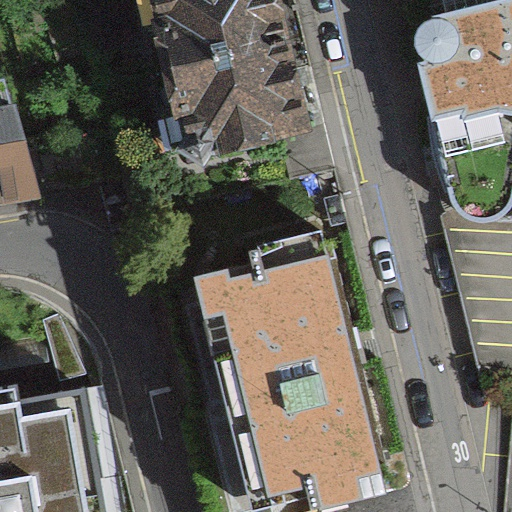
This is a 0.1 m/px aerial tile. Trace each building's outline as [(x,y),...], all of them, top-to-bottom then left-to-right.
[(287,39),(277,0),(136,0),(124,3),(170,181),(209,171),(213,185),(264,172),(261,157),(314,144),(304,106),(287,39)] [(511,1),(432,34),(418,42),(409,53),(407,68),(437,188),(443,208),(455,218),(477,220),(498,212),(509,192),(511,175),(511,1)] [(0,80),(0,201),(58,191),(37,74),(0,80)] [(394,511),(328,243),(205,275),(257,511),(394,511)] [(0,511),(92,511),(69,372),(19,380),(14,351),(0,353),(0,511)]
